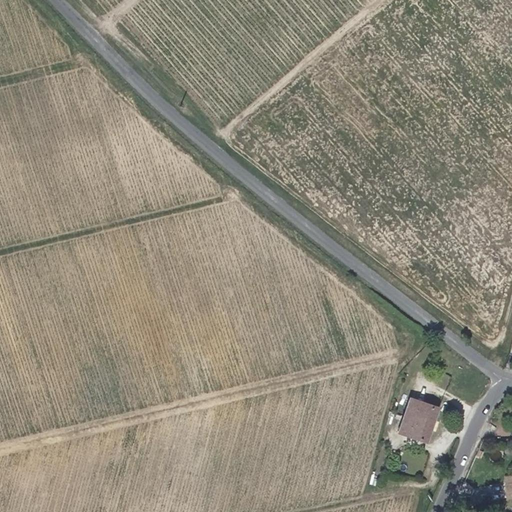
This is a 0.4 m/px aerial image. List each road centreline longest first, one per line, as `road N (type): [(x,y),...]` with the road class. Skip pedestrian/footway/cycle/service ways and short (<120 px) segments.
road 1 (tertiary): [(505,383),(119,58),(61,0)]
road 2 (track): [(0,450),(403,350),(363,493)]
road 3 (track): [(0,254),(240,195)]
road 4 (track): [(476,424),(453,431),(437,480),(428,485),(279,511)]
road 5 (track): [(215,140),(379,0)]
road 6 (tertiary): [(441,511),(481,413),(505,383)]
